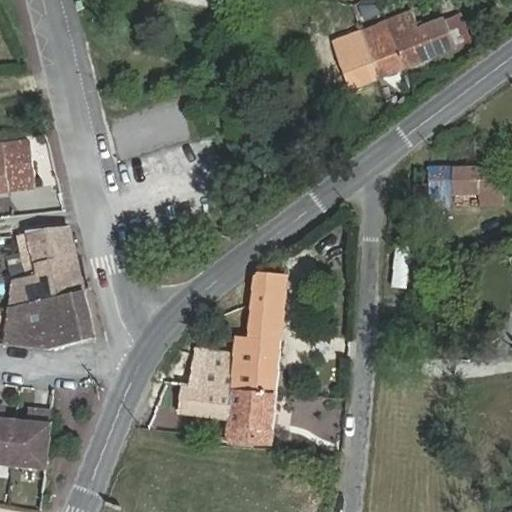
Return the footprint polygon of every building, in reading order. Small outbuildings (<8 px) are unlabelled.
[(334,43),(351,91),(456,48),(445,22),(444,20),(421,29),(414,11),(334,43)] [(291,15),(288,24),(305,30),(307,21),(291,15)] [(445,22),(456,48),(473,42),(462,15),(445,22)] [(0,190),(38,187),(33,142),(0,145),(0,190)] [(480,205),(505,203),(503,167),(429,168),(430,206),(451,207),(451,193),(479,192),(480,205)] [(429,168),(413,169),(414,206),(430,206),(429,168)] [(12,308),(39,302),(85,292),(70,230),(30,233),(31,241),(24,242),(25,247),(21,248),(28,278),(15,280),(12,308)] [(389,288),(406,289),(409,248),(392,247),(389,288)] [(230,391),(275,394),(285,277),(259,275),(256,278),(251,337),(235,336),(233,354),(230,391)] [(50,349),(96,338),(85,292),(39,302),(50,349)] [(39,302),(12,308),(11,308),(7,345),(50,349),(39,302)] [(200,388),(206,352),(177,347),(174,377),(159,375),(156,381),(157,381),(173,383),(183,385),(200,388)] [(233,354),(206,352),(200,388),(183,385),(180,411),(179,412),(228,419),(230,391),(233,354)] [(157,381),(154,406),(180,411),(183,385),(173,383),(157,381)] [(275,394),(230,391),(228,419),(226,439),(270,443),(275,394)] [(0,464),(48,469),(54,412),(36,411),(35,424),(0,420),(0,464)]
